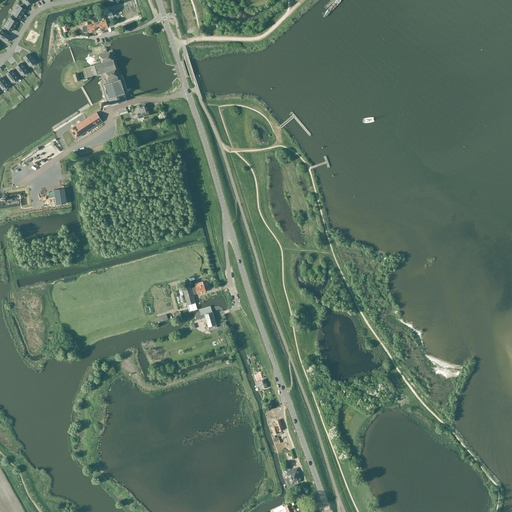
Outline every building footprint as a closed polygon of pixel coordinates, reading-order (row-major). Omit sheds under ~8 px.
[(25,10),(19,6),(14,15),(20,18),(25,10)] [(92,21),(93,24),(95,31),(102,29),(99,21),(96,23),(95,20),(96,19),(95,16),(91,17),(92,21)] [(102,21),(99,21),(102,29),(111,26),(110,22),(107,23),(105,17),(101,18),(102,21)] [(17,23),(11,19),(6,28),(12,31),(17,23)] [(86,23),(87,25),(82,27),(84,33),(88,31),(89,33),(95,31),(93,24),(90,25),(89,22),(86,23)] [(10,36),(1,31),(0,32),(0,38),(6,42),(10,36)] [(118,80),(115,69),(116,69),(112,59),(110,53),(100,56),(102,63),(91,66),(84,68),(87,78),(94,76),(101,77),(104,85),(110,106),(127,100),(120,79),(118,80)] [(29,54),(23,58),(29,66),(35,62),(29,54)] [(21,63),(15,67),(22,75),(27,71),(21,63)] [(11,70),(6,74),(12,82),(18,78),(11,70)] [(2,77),(0,78),(0,86),(3,90),(8,85),(2,77)] [(148,115),(150,114),(149,111),(146,110),(145,105),(138,106),(138,108),(136,108),(136,111),(138,111),(139,112),(138,112),(138,113),(137,113),(139,118),(140,118),(140,120),(144,119),(143,117),(148,115)] [(96,112),(71,129),(76,138),(102,121),(96,112)] [(54,190),(54,191),(55,197),(57,205),(67,203),(64,188),(54,190)] [(181,286),(183,290),(188,309),(196,307),(189,283),(181,286)] [(194,294),(205,291),(203,285),(192,288),(194,294)] [(211,312),(210,309),(210,308),(198,311),(200,316),(200,318),(205,317),(208,329),(216,327),(212,312),(211,312)] [(264,379),(257,382),(255,383),(257,387),(259,387),(260,390),(261,389),(268,387),(267,382),(265,383),(264,379)] [(279,431),(283,429),(280,420),(276,421),(277,426),(272,428),(274,434),(279,433),(279,431)] [(288,486),(296,483),(302,481),(297,468),(285,472),(287,478),(286,478),(288,486)]
